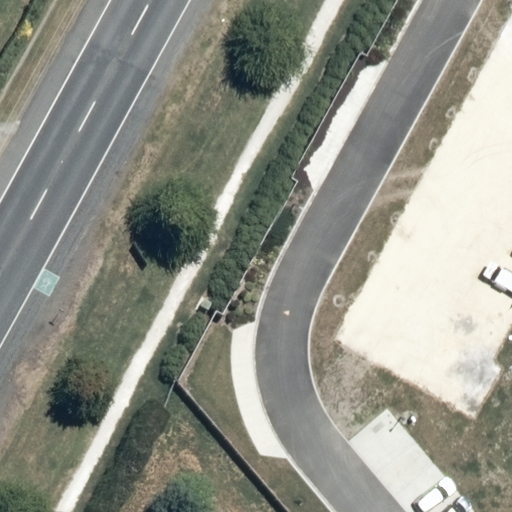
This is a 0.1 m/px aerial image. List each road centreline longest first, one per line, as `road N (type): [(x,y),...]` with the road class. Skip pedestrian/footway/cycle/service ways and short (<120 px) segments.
road 1 (unclassified): [(359,511),(293,434),(274,358),(287,283),(446,0)]
road 2 (primary): [(162,0),(0,288)]
